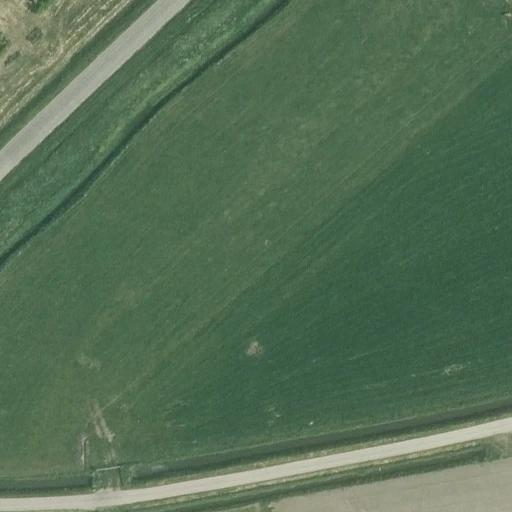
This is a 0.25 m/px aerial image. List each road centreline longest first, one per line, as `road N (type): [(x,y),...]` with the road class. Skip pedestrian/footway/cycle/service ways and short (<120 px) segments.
road 1 (unclassified): [(0,510),(98,504),(511,429)]
road 2 (unclassified): [(0,169),(172,0)]
